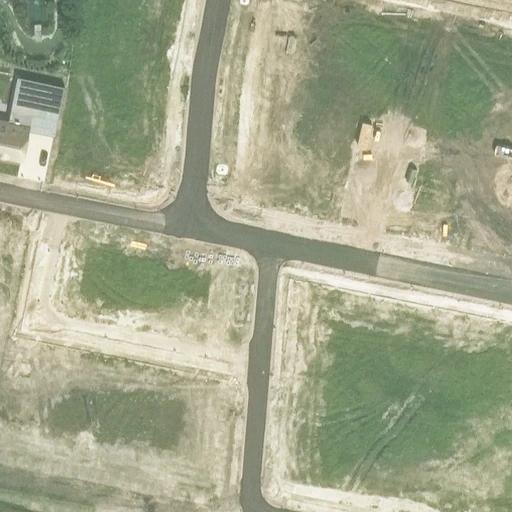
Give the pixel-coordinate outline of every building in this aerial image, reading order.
[(279,0),(274,27),(304,33),(301,48),(321,52),(328,12),(307,8),(308,0),(279,0)] [(350,0),(340,47),(359,52),(356,69),(386,75),(396,26),(376,22),(379,7),(350,0)] [(87,1),(83,18),(116,25),(111,48),(101,46),(100,47),(153,57),(158,32),(133,26),(136,11),(87,1)] [(404,39),(398,67),(412,70),(412,67),(437,72),(448,21),(421,16),(415,42),(404,39)] [(448,21),(437,72),(461,77),(460,82),(475,85),(482,55),(469,52),(474,27),(448,21)] [(491,57),(486,83),(511,88),(511,36),(508,36),(503,59),(491,57)] [(100,47),(94,77),(113,80),(114,76),(148,83),(153,57),(100,47)] [(0,119),(0,152),(21,157),(27,128),(30,114),(33,97),(60,103),(64,85),(37,79),(19,76),(12,110),(10,122),(0,119)] [(270,88),(256,85),(253,98),(267,101),(270,88)] [(61,140),(60,141),(77,144),(73,164),(72,168),(93,172),(93,173),(104,175),(105,174),(115,177),(115,181),(139,186),(143,167),(138,166),(142,147),(115,142),(124,98),(108,95),(102,120),(89,117),(66,113),(61,140)] [(435,120),(432,133),(444,136),(447,123),(435,120)] [(340,124),(336,143),(349,146),(353,126),(340,124)] [(471,124),(468,141),(486,144),(490,128),(471,124)] [(262,138),(254,173),(267,176),(265,188),(292,194),(302,147),(274,141),(262,138)] [(302,147),(292,194),(320,199),(322,187),(335,190),(342,155),(329,152),(302,147)] [(471,148),(469,160),(477,162),(479,150),(471,148)] [(496,153),(494,165),(502,167),(504,155),(496,153)] [(426,177),(421,202),(434,204),(429,228),(453,233),(462,189),(439,184),(440,180),(426,177)] [(462,189),(453,233),(454,234),(455,231),(471,235),(478,200),(462,196),(463,189),(462,189)] [(478,200),(471,235),(486,238),(486,240),(487,240),(497,191),(496,191),(494,203),(478,200)] [(511,194),(497,191),(487,240),(490,241),(489,244),(507,248),(508,245),(511,245),(511,242),(511,194)] [(0,264),(6,266),(7,262),(11,263),(13,249),(9,248),(12,237),(0,234),(0,264)] [(303,317),(294,364),(309,367),(311,358),(332,362),(342,313),(341,313),(341,312),(321,308),(320,308),(319,308),(316,320),(303,317)] [(342,313),(332,362),(333,362),(334,357),(354,361),(351,376),(366,379),(375,334),(363,332),(365,317),(342,313)] [(399,315),(389,364),(412,369),(422,320),(399,315)] [(422,320),(412,369),(413,369),(414,365),(430,368),(429,373),(439,324),(422,320)] [(439,324),(429,373),(453,377),(465,380),(470,355),(458,352),(463,328),(439,324)] [(477,368),(472,393),(510,401),(511,390),(511,343),(500,341),(499,345),(495,344),(490,370),(477,368)] [(29,389),(23,422),(39,425),(41,418),(65,423),(75,371),(66,369),(66,370),(48,367),(43,392),(29,389)] [(75,371),(65,423),(104,431),(109,405),(96,403),(102,378),(84,374),(85,372),(75,371)] [(115,399),(110,424),(148,432),(157,383),(133,378),(132,383),(128,402),(115,399)] [(157,383),(148,432),(149,427),(167,431),(166,436),(167,436),(176,387),(157,383)] [(176,387),(167,436),(191,441),(201,392),(198,391),(180,387),(179,387),(176,387)] [(0,432),(8,435),(15,399),(0,395),(0,432)] [(292,416),(287,441),(288,442),(300,444),(296,463),(294,470),(297,471),(296,473),(318,477),(318,475),(320,475),(331,424),(292,416)] [(447,417),(445,430),(453,431),(455,419),(447,417)] [(331,424),(320,475),(346,481),(351,454),(364,457),(369,432),(331,424)] [(385,447),(375,496),(399,501),(409,451),(385,447)] [(409,451),(399,501),(400,501),(400,498),(418,502),(426,467),(407,463),(409,452),(409,451)] [(511,511),(511,460),(490,456),(484,482),(497,484),(492,511),(500,511),(511,511)] [(109,472),(111,461),(103,459),(100,471),(109,472)] [(426,467),(418,502),(437,506),(436,508),(437,508),(447,459),(446,459),(444,471),(426,467)] [(447,459),(437,508),(455,511),(460,511),(465,489),(478,492),(483,466),(447,459)] [(147,475),(150,463),(142,461),(139,473),(147,475)] [(158,477),(166,479),(169,467),(160,465),(158,477)]
